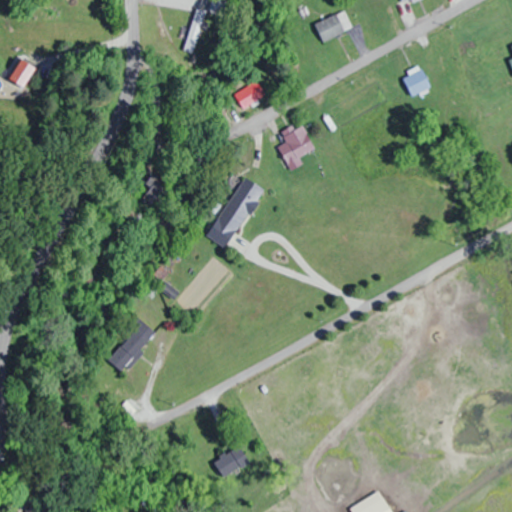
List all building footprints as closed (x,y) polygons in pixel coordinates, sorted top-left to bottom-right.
[(183,50),(194,53),(205,10),(194,7),(183,50)] [(351,29),(343,11),(313,24),(322,43),(351,29)] [(35,67),(18,58),(7,79),(24,88),(35,67)] [(413,96),(430,86),(418,65),(401,75),(413,96)] [(245,106),(263,96),(258,86),(239,97),(245,106)] [(315,150),(301,125),(273,140),(286,166),(315,150)] [(160,203),(170,188),(151,176),(141,192),(160,203)] [(204,232),(223,247),(266,192),(246,177),(204,232)] [(122,371),(155,335),(140,321),(107,358),(122,371)] [(222,478),(249,463),(240,446),(212,461),(222,478)] [(392,511),(380,490),(350,507),(353,511),(392,511)]
